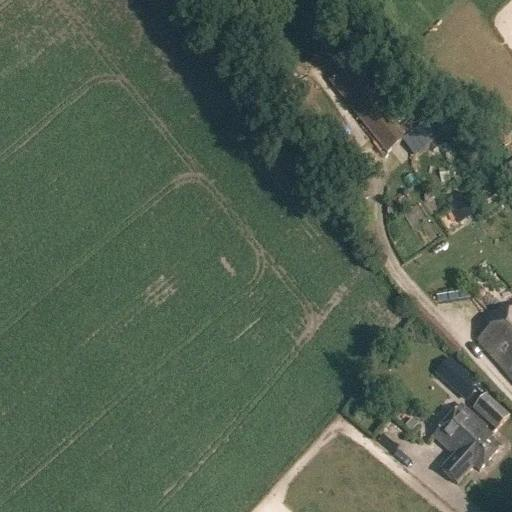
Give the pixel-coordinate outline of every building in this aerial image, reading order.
[(348,64),(327,81),(365,129),(386,113),(348,64)] [(481,212),(473,203),(462,213),(470,222),(481,212)] [(511,313),(478,344),(511,383),(511,313)] [(478,401),(470,410),(496,433),(504,424),(478,401)] [(441,474),(456,487),(473,468),(478,473),(498,450),(488,442),(490,439),(483,432),(485,430),(465,413),(437,445),(453,459),(441,474)]
